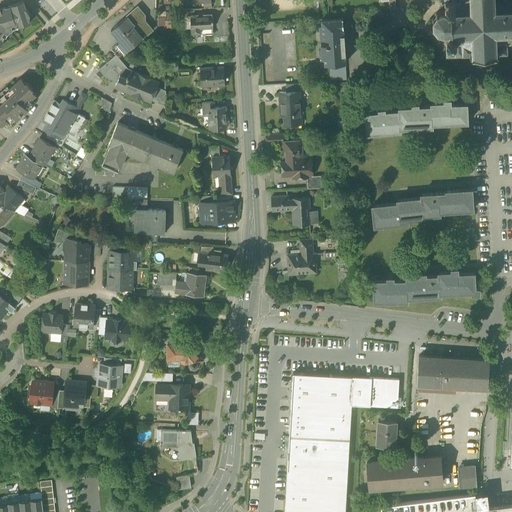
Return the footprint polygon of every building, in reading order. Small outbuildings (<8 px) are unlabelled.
[(473,54),(473,57),(475,57),(475,54),(479,54),(479,56),(490,55),(490,53),(494,53),(494,56),(497,56),(496,53),(500,53),(500,52),(505,52),(505,53),(507,53),(507,52),(508,52),(508,50),(507,50),(507,43),(511,42),(511,0),(444,0),(445,10),(442,10),(442,11),(439,13),(438,11),(435,13),(438,15),(434,19),(433,17),(432,20),(433,20),(433,24),(432,25),(433,27),(434,26),(438,29),(437,31),(439,33),(440,30),(443,33),(443,34),(446,33),(446,52),(446,53),(446,54),(447,54),(447,55),(448,55),(448,54),(454,54),(454,55),(456,55),(456,54),(462,53),(462,55),(464,55),(464,53),(469,53),(470,54),(473,54)] [(5,7),(0,8),(0,16),(1,17),(2,17),(2,19),(10,28),(19,25),(19,26),(30,22),(29,18),(30,15),(26,9),(23,1),(12,5),(12,6),(5,8),(5,7)] [(144,14),(137,7),(127,16),(134,25),(133,26),(135,30),(144,22),(144,18),(144,14)] [(170,28),(170,16),(157,15),(157,24),(163,24),(163,28),(170,28)] [(190,16),(191,34),(201,34),(200,29),(213,28),(213,23),(214,23),(213,20),(212,20),(212,15),(190,16)] [(8,28),(10,28),(2,19),(2,17),(1,17),(0,16),(0,20),(7,30),(8,28)] [(121,41),(128,50),(142,37),(135,30),(133,26),(134,25),(127,16),(111,30),(121,41)] [(324,58),(325,64),(330,63),(335,63),(345,62),(346,62),(345,48),(344,40),(343,22),(343,17),(331,18),(321,19),(322,25),(317,25),(317,33),(320,32),(320,38),(329,38),(330,41),(330,44),(321,44),(321,50),(319,51),(319,58),(324,58)] [(154,30),(144,18),(144,22),(135,30),(142,37),(143,38),(154,30)] [(271,49),(271,32),(259,32),(260,50),(271,49)] [(116,54),(119,57),(128,50),(121,41),(112,49),(116,54)] [(106,77),(117,81),(120,74),(128,77),(131,69),(128,68),(125,65),(119,57),(116,54),(109,60),(99,69),(106,77)] [(164,63),(165,71),(178,71),(178,62),(164,63)] [(345,62),(335,63),(330,63),(331,80),(336,80),(347,79),(345,62)] [(200,68),(201,86),(224,85),(224,67),(200,68)] [(154,79),(131,69),(128,77),(123,89),(151,100),(157,87),(152,85),(154,79)] [(123,89),(128,77),(120,74),(117,81),(115,85),(123,89)] [(0,123),(2,125),(14,115),(18,119),(22,116),(20,115),(23,112),(25,113),(29,110),(25,105),(36,95),(32,90),(33,89),(27,82),(26,83),(21,78),(9,89),(10,90),(1,99),(0,98),(0,123)] [(286,84),(286,92),(299,91),(299,84),(286,84)] [(0,93),(0,98),(1,99),(10,90),(9,89),(7,87),(0,93)] [(151,100),(166,106),(166,100),(165,90),(157,87),(151,100)] [(283,102),(285,124),(302,123),(300,91),(299,91),(286,92),(279,92),(280,102),(283,102)] [(76,102),(81,105),(87,95),(82,93),(76,102)] [(431,103),(431,106),(432,123),(467,122),(467,104),(450,104),(450,99),(445,99),(445,102),(431,103)] [(54,100),(49,110),(80,127),(82,124),(85,119),(86,118),(77,113),(80,108),(74,106),(64,100),(61,104),(54,100)] [(112,103),(107,100),(105,104),(103,106),(104,109),(109,111),(112,103)] [(433,126),(432,123),(431,106),(418,106),(418,103),(412,104),(413,106),(399,107),(399,110),(400,127),(433,126)] [(208,108),(209,128),(227,127),(227,125),(229,125),(228,118),(226,118),(225,107),(214,107),(208,108)] [(400,130),(400,127),(399,110),(385,111),(385,108),(379,109),(379,112),(366,113),(368,133),(400,130)] [(43,119),(46,121),(45,123),(44,124),(45,129),(49,131),(65,140),(68,133),(74,136),(79,127),(80,128),(80,127),(49,110),(43,119)] [(101,167),(118,174),(127,152),(174,172),(183,149),(156,138),(132,128),(118,122),(108,145),(110,145),(101,167)] [(49,131),(46,136),(61,146),(65,140),(49,131)] [(266,135),(267,142),(282,141),(287,141),(287,140),(286,134),(266,135)] [(39,138),(29,156),(42,163),(45,165),(55,147),(39,138)] [(293,175),(293,177),(307,176),(307,174),(312,174),(311,157),(303,157),(302,139),(287,140),(287,141),(282,141),(283,149),(287,148),(287,161),(281,161),(282,175),(293,175)] [(79,146),(75,154),(82,157),(86,149),(79,146)] [(33,178),(42,163),(29,156),(25,154),(17,169),(23,173),(33,178)] [(223,187),(223,188),(231,187),(230,175),(231,175),(229,157),(219,157),(220,160),(212,160),(213,163),(211,163),(212,168),(213,168),(213,173),(221,173),(221,176),(223,187)] [(23,173),(20,179),(37,187),(39,188),(41,183),(33,178),(23,173)] [(307,176),(307,188),(323,188),(323,175),(312,176),(312,174),(307,174),(307,176)] [(33,194),(37,187),(20,179),(17,186),(33,194)] [(0,186),(0,203),(5,207),(5,208),(7,206),(14,210),(16,206),(23,198),(9,186),(5,191),(0,186)] [(112,198),(147,199),(147,188),(113,187),(112,198)] [(421,194),(422,197),(424,215),(440,213),(440,211),(473,209),(472,189),(446,190),(446,192),(421,194)] [(200,196),(201,203),(210,203),(210,202),(217,201),(216,195),(200,196)] [(271,196),(272,210),(293,209),(292,199),(288,199),(288,195),(271,196)] [(293,209),(294,224),(310,223),(309,210),(308,197),(292,198),(292,199),(293,209)] [(424,217),(424,215),(422,197),(398,199),(398,202),(372,205),(375,225),(408,222),(408,219),(424,217)] [(135,199),(135,209),(147,210),(147,199),(135,199)] [(212,212),(213,220),(234,219),(233,201),(230,201),(217,201),(210,202),(210,203),(211,210),(211,212),(212,212)] [(202,221),(213,220),(212,212),(211,212),(211,210),(210,203),(201,203),(202,221)] [(5,208),(5,207),(0,212),(0,226),(1,227),(5,225),(16,211),(14,210),(7,206),(5,208)] [(166,210),(147,210),(135,209),(134,229),(155,230),(155,232),(165,233),(165,219),(166,210)] [(309,210),(310,223),(318,223),(318,210),(309,210)] [(53,242),(64,242),(64,241),(67,238),(74,239),(74,232),(58,228),(53,242)] [(0,241),(6,245),(10,238),(0,231),(0,241)] [(65,260),(83,261),(87,261),(87,254),(89,252),(89,246),(87,243),(78,243),(78,239),(74,239),(67,238),(64,241),(64,242),(64,249),(65,251),(65,260)] [(300,249),(300,253),(313,252),(312,238),(300,239),(300,249)] [(212,269),(226,271),(228,255),(220,253),(221,250),(215,249),(213,249),(213,246),(201,245),(199,262),(206,263),(206,269),(212,269)] [(109,250),(109,269),(132,270),(133,261),(133,251),(109,250)] [(315,252),(313,252),(300,253),(290,254),(287,254),(288,271),(288,274),(316,272),(315,252)] [(0,269),(7,275),(12,268),(0,259),(0,269)] [(83,267),(83,261),(65,260),(64,276),(67,277),(67,283),(88,284),(89,267),(83,267)] [(439,272),(439,275),(440,292),(475,290),(474,272),(458,273),(458,268),(452,268),(452,271),(439,272)] [(122,288),(132,288),(132,287),(132,270),(109,269),(108,287),(122,288)] [(186,293),(202,295),(204,278),(205,275),(188,272),(188,273),(187,282),(187,284),(186,293)] [(158,285),(176,285),(176,281),(176,273),(158,273),(158,285)] [(407,277),(407,280),(408,297),(440,295),(440,292),(439,275),(426,276),(426,273),(420,273),(420,276),(407,277)] [(408,300),(408,297),(407,280),(393,280),(393,277),(388,277),(388,280),(374,280),(374,300),(408,300)] [(175,291),(186,293),(187,284),(176,281),(176,285),(175,291)] [(6,287),(1,295),(15,306),(21,297),(6,287)] [(12,311),(16,306),(15,306),(1,295),(0,293),(0,316),(1,318),(9,308),(12,311)] [(74,325),(93,327),(93,324),(94,309),(95,305),(88,305),(88,304),(82,303),(81,304),(76,303),(74,325)] [(42,331),(61,333),(62,324),(63,315),(57,314),(57,313),(49,312),(49,314),(43,313),(42,331)] [(107,317),(100,317),(99,325),(98,334),(105,334),(106,320),(107,320),(107,317)] [(113,340),(120,340),(120,339),(128,339),(129,322),(121,322),(121,320),(115,319),(114,321),(107,320),(106,320),(105,334),(105,337),(113,338),(113,340)] [(171,346),(179,347),(181,345),(186,345),(186,339),(168,338),(168,346),(171,346)] [(192,367),(195,368),(197,365),(197,363),(201,360),(195,353),(192,353),(192,347),(190,345),(186,345),(181,345),(179,347),(171,346),(169,348),(169,355),(171,358),(181,358),(182,361),(185,362),(188,361),(190,363),(190,365),(192,367)] [(90,363),(91,354),(78,353),(77,362),(90,363)] [(417,383),(487,388),(489,360),(458,358),(419,355),(417,383)] [(103,390),(113,390),(114,386),(120,387),(122,365),(121,365),(104,363),(100,363),(98,385),(104,385),(103,390)] [(142,380),(161,380),(161,372),(146,372),(145,373),(142,380)] [(173,373),(161,372),(161,380),(172,381),(173,373)] [(344,511),(351,404),(397,407),(399,379),(293,373),(284,511),(344,511)] [(51,404),(53,389),(53,382),(36,380),(32,384),(30,398),(34,402),(51,404)] [(65,405),(84,407),(85,395),(86,385),(75,384),(75,381),(66,380),(65,390),(64,405),(65,405)] [(178,408),(188,408),(189,384),(156,383),(156,399),(157,399),(157,397),(166,397),(168,400),(169,400),(169,408),(170,408),(170,407),(178,407),(178,408)] [(50,407),(57,407),(59,390),(53,389),(51,404),(50,407)] [(188,424),(198,424),(198,412),(188,411),(188,424)] [(377,445),(395,446),(397,420),(378,419),(377,445)] [(178,446),(180,459),(196,457),(194,442),(192,442),(191,430),(178,430),(161,430),(160,441),(177,442),(178,446)] [(255,439),(255,443),(262,444),(263,433),(254,432),(253,438),(255,439)] [(367,462),(369,487),(443,481),(441,456),(367,462)] [(475,466),(459,468),(460,486),(477,485),(475,466)] [(192,487),(190,473),(177,475),(179,489),(192,487)] [(80,511),(99,511),(97,474),(78,475),(80,511)] [(489,511),(489,506),(487,492),(480,493),(454,496),(381,505),(381,511),(489,511)] [(42,497),(31,499),(32,511),(43,511),(44,510),(43,504),(42,498),(42,497)] [(32,511),(31,499),(20,500),(20,511),(32,511)] [(8,501),(9,503),(9,511),(20,511),(20,500),(8,501)] [(511,511),(511,502),(489,506),(489,511),(511,511)] [(9,511),(9,503),(0,504),(0,511),(9,511)]
